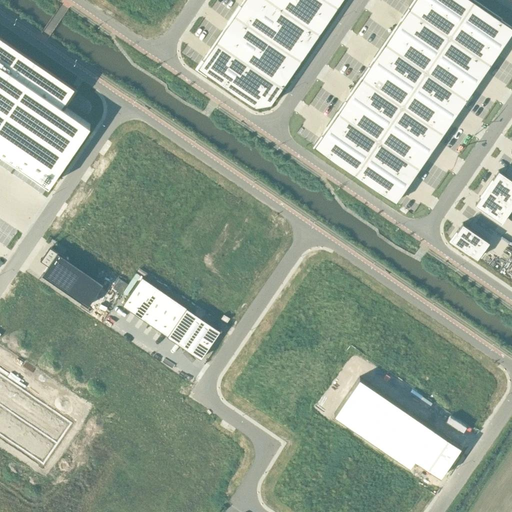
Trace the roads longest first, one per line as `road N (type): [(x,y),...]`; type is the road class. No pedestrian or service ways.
road 1 (unclassified): [(263,511),(242,497),(272,443),(200,392),(307,228)]
road 2 (unclassified): [(307,228),(511,368)]
road 3 (unclassified): [(122,103),(307,228)]
road 4 (unclassified): [(122,103),(0,284)]
road 5 (unclassified): [(423,236),(269,132)]
road 6 (unclassified): [(269,132),(364,0)]
road 7 (unclassified): [(511,103),(423,236)]
road 8 (unclassified): [(0,17),(122,103)]
road 9 (unclassified): [(511,400),(436,511)]
road 10 (unclassified): [(269,132),(160,55)]
